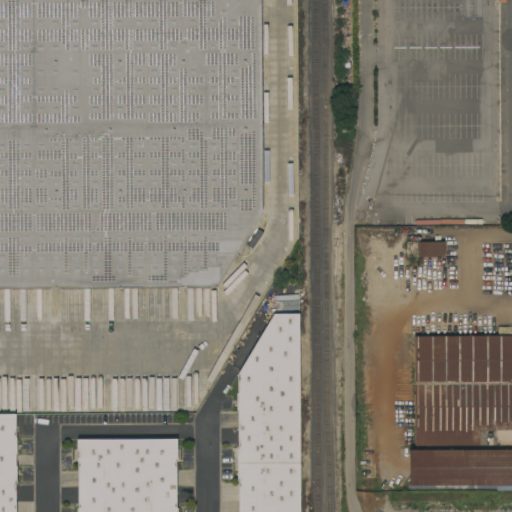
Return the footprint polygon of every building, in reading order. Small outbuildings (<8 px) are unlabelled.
[(0,0),(261,0),(262,213),(215,290),(0,290),(0,0)] [(444,257),(443,257),(443,265),(422,266),(421,257),(406,257),(406,242),(444,242),(444,257)] [(511,491),(496,491),(496,486),(408,486),(408,450),(470,450),(470,445),(414,446),(414,438),(413,438),(413,435),(414,435),(414,409),(409,409),(409,396),(413,396),(413,394),(414,394),(414,362),(407,362),(407,351),(414,351),(414,336),(460,336),(460,332),(472,332),(472,336),(497,336),(497,327),(511,327),(511,275),(509,275),(509,269),(511,269),(511,491)] [(298,511),(238,511),(238,481),(237,481),(237,447),(238,447),(237,411),(236,411),(236,394),(237,394),(237,374),(273,314),(298,314),(298,511)] [(475,321),(475,331),(460,331),(460,321),(475,321)] [(0,511),(0,414),(15,414),(15,437),(16,437),(16,454),(15,454),(15,466),(16,466),(16,483),(15,483),(15,511),(0,511)] [(177,461),(176,461),(176,508),(177,508),(177,511),(77,511),(77,509),(78,509),(78,462),(77,462),(77,440),(177,439),(177,461)]
